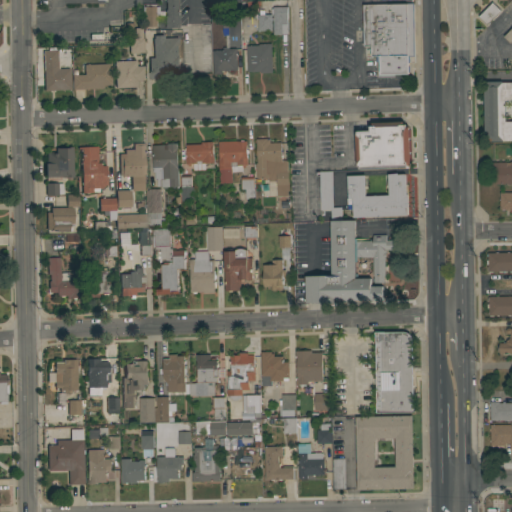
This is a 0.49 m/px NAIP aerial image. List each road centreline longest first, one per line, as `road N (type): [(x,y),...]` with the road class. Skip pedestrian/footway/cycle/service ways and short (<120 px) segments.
road 1 (tertiary): [(27,511),(19,0)]
road 2 (residential): [(20,117),(460,104)]
road 3 (residential): [(463,316),(26,331)]
road 4 (primary): [(433,0),(441,404)]
road 5 (residential): [(467,509),(285,511)]
road 6 (primary): [(467,509),(464,351)]
road 7 (primary): [(463,316),(461,175)]
